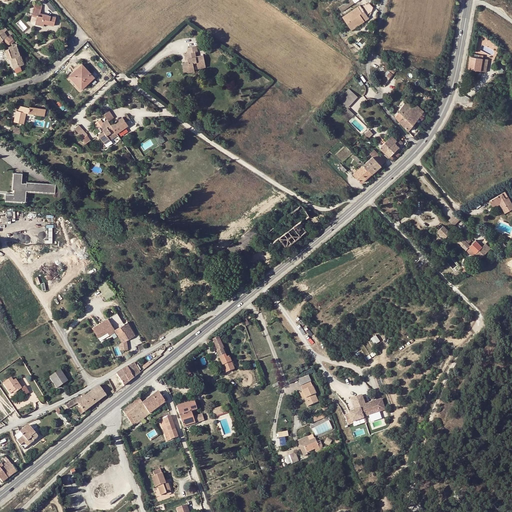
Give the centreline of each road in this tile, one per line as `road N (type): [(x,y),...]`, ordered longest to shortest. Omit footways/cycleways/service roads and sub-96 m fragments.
road 1 (secondary): [(469,0),(453,84),(425,140),(224,314)]
road 2 (residential): [(224,314),(212,311),(0,431)]
road 3 (track): [(479,325),(413,452),(362,511)]
road 4 (track): [(365,197),(478,311),(479,325)]
road 5 (track): [(479,325),(432,386),(405,460)]
road 6 (residential): [(148,376),(168,398),(206,506)]
road 7 (unclassified): [(0,90),(36,80),(79,42),(54,0)]
road 8 (secondary): [(110,407),(0,495)]
road 9 (residential): [(19,511),(114,424)]
